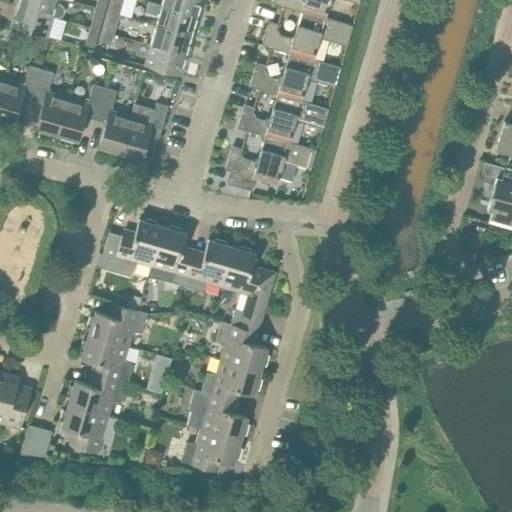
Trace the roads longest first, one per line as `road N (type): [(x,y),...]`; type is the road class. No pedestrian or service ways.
road 1 (residential): [(475,303),(451,229),(511,16)]
road 2 (residential): [(285,213),(295,304),(252,471)]
road 3 (residential): [(0,342),(54,359),(110,183)]
road 4 (residential): [(338,215),(399,0)]
road 5 (residential): [(186,198),(245,0)]
road 6 (residential): [(372,511),(381,410),(361,335)]
road 7 (residential): [(361,335),(338,215)]
